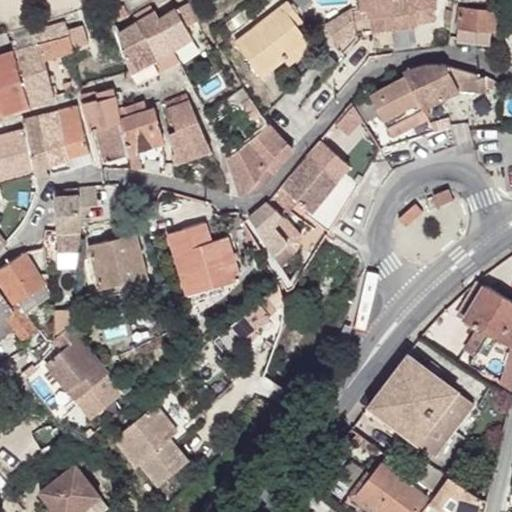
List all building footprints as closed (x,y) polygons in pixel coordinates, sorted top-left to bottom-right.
[(437,6),(436,0),(360,0),(361,10),(368,9),(369,18),(386,16),(388,30),(416,25),(415,24),(435,20),(433,7),(437,6)] [(125,16),(119,2),(108,5),(114,20),(125,16)] [(236,43),(261,76),(284,58),(307,40),(296,25),(292,20),(298,15),(288,2),(236,43)] [(182,7),(193,24),(197,21),(189,3),(182,7)] [(134,17),(138,23),(154,13),(151,7),(134,17)] [(145,38),(156,59),(172,49),(191,37),(186,27),(193,24),(182,7),(176,10),(160,21),(155,13),(154,13),(138,23),(137,24),(145,38)] [(460,7),(456,42),(484,44),(485,33),(487,30),(495,30),(497,10),(460,7)] [(357,38),(351,8),(325,24),(343,53),(357,38)] [(369,18),(368,9),(361,10),(362,11),(353,13),(354,21),(369,18)] [(302,21),(298,15),(292,20),(296,25),(302,21)] [(388,30),(386,16),(369,18),(372,32),(388,30)] [(38,44),(43,59),(73,50),(72,48),(88,43),(83,25),(67,30),(64,23),(34,31),(38,44)] [(131,73),(137,84),(159,72),(153,60),(156,59),(145,38),(137,24),(117,36),(130,73),(131,73)] [(0,43),(10,41),(7,32),(0,34),(0,43)] [(288,64),(312,45),(307,40),(284,58),(288,64)] [(13,50),(30,105),(55,97),(43,59),(38,44),(13,50)] [(153,60),(159,72),(179,61),(172,49),(156,59),(153,60)] [(0,102),(4,114),(30,105),(13,50),(0,54),(0,102)] [(380,115),(387,128),(423,109),(457,90),(486,92),(486,77),(477,78),(477,74),(446,65),(425,65),(403,71),(406,77),(370,96),(373,102),(356,110),(364,123),(380,115)] [(63,84),(66,94),(81,89),(78,80),(63,84)] [(227,98),(233,108),(241,103),(250,97),(243,87),(227,98)] [(81,97),(92,131),(97,129),(119,122),(121,122),(118,109),(117,105),(114,92),(113,88),(81,97)] [(172,154),(176,164),(212,151),(186,93),(165,102),(176,130),(168,134),(175,153),(172,154)] [(241,103),(253,120),(262,113),(250,97),(241,103)] [(129,155),(132,168),(142,169),(136,151),(163,142),(154,108),(146,110),(143,101),(118,109),(121,122),(119,122),(129,155)] [(58,111),(70,158),(90,152),(78,106),(58,111)] [(392,137),(428,118),(423,109),(387,128),(392,137)] [(58,111),(38,116),(51,164),(70,158),(58,111)] [(25,128),(35,168),(51,164),(38,116),(23,120),(25,128)] [(451,127),(449,117),(435,119),(437,130),(451,127)] [(97,129),(105,161),(129,155),(119,122),(97,129)] [(267,166),(274,173),(293,149),(268,122),(261,128),(262,130),(281,150),(267,166)] [(0,134),(0,177),(35,168),(25,128),(0,134)] [(229,157),(240,196),(260,189),(274,173),(267,166),(281,150),(262,130),(229,157)] [(273,254),(282,267),(293,254),(285,243),(287,241),(274,226),(298,201),(311,212),(337,180),(332,176),(344,160),(320,139),(267,202),(260,210),(249,216),(273,254)] [(319,222),(331,230),(353,194),(337,180),(311,212),(304,220),(315,227),(319,222)] [(81,187),(81,205),(106,203),(104,185),(81,187)] [(433,195),(438,206),(453,199),(448,189),(433,195)] [(56,197),(58,252),(79,252),(80,242),(79,229),(81,229),(80,195),(78,195),(65,196),(56,197)] [(399,218),(405,226),(422,211),(415,204),(399,218)] [(168,234),(187,294),(240,278),(227,236),(211,241),(204,222),(168,234)] [(137,233),(89,245),(102,298),(151,285),(137,233)] [(58,252),(59,268),(77,266),(79,252),(58,252)] [(24,253),(0,268),(0,279),(13,301),(16,298),(19,303),(25,311),(50,294),(42,283),(44,282),(24,253)] [(457,316),(464,320),(485,285),(478,281),(457,316)] [(499,382),(511,390),(511,300),(485,285),(464,320),(488,334),(474,356),(470,364),(485,373),(487,370),(500,379),(499,382)] [(0,288),(0,317),(5,314),(14,328),(22,340),(38,329),(25,311),(19,303),(12,308),(11,306),(1,290),(0,288)] [(231,326),(243,340),(271,317),(269,315),(276,310),(265,297),(231,326)] [(57,310),(58,332),(70,322),(70,310),(57,310)] [(5,314),(0,317),(0,337),(14,328),(5,314)] [(74,399),(91,419),(121,393),(106,374),(108,373),(70,326),(55,339),(63,349),(46,363),(69,391),(72,388),(78,396),(74,399)] [(463,350),(474,356),(488,334),(477,328),(463,350)] [(368,406),(418,444),(457,392),(408,354),(368,406)] [(124,378),(116,384),(124,394),(132,388),(124,378)] [(147,394),(154,402),(164,394),(157,385),(147,394)] [(72,388),(69,391),(74,399),(78,396),(72,388)] [(418,444),(434,456),(474,404),(457,392),(418,444)] [(140,462),(158,485),(188,461),(169,438),(177,432),(155,405),(114,438),(136,465),(140,462)] [(353,440),(366,450),(371,444),(357,434),(353,440)] [(52,508),(55,511),(78,511),(100,496),(77,467),(93,456),(82,441),(54,463),(63,474),(40,492),(52,508)] [(382,462),(428,496),(431,491),(415,479),(387,456),(382,462)] [(338,479),(352,489),(366,471),(351,461),(338,479)] [(352,489),(381,511),(415,511),(428,496),(382,462),(371,476),(366,471),(352,489)] [(478,511),(483,500),(427,463),(415,479),(431,491),(435,494),(429,503),(442,511),(478,511)]
